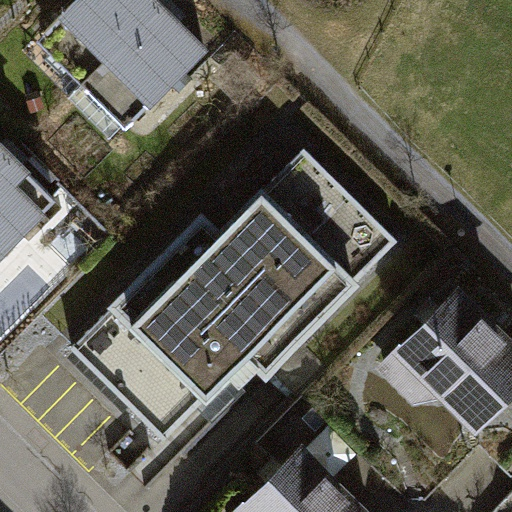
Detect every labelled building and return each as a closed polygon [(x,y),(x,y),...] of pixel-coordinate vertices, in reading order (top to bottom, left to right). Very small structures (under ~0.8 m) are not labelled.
[(58,0),(18,42),(63,83),(141,0),(58,0)] [(144,0),(141,0),(63,83),(113,129),(192,44),(144,0)] [(6,146),(0,151),(0,239),(50,191),(6,146)] [(245,166),(60,350),(166,455),(351,271),(245,166)] [(511,337),(453,286),(379,369),(458,438),(511,377),(511,337)] [(378,511),(298,438),(232,509),(235,511),(378,511)]
